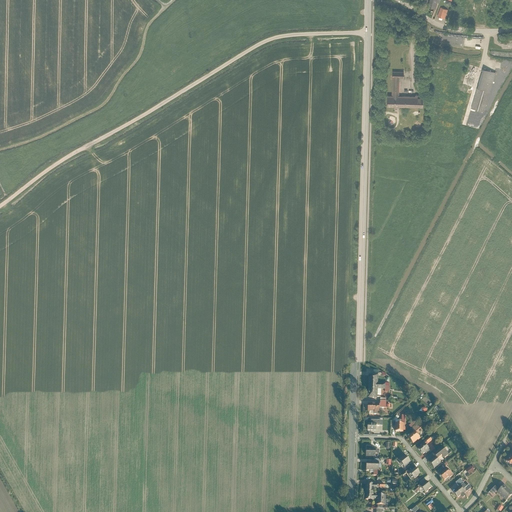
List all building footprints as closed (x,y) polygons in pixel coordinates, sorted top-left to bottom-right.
[(442,5),(436,2),(431,14),(436,17),(442,5)] [(491,69),(460,59),(454,79),(469,84),(463,103),(478,108),(491,69)] [(384,90),(378,90),(378,104),(417,104),(417,89),(393,89),(393,73),(399,73),(399,71),(399,67),(384,67),(384,90)] [(377,375),(366,375),(367,388),(385,387),(385,384),(376,384),(377,375)] [(367,388),(367,399),(376,398),(376,391),(385,390),(385,387),(367,388)] [(378,404),(367,404),(367,412),(373,412),(373,415),(379,415),(378,408),(378,404)] [(405,439),(411,445),(418,439),(415,436),(419,432),(418,431),(420,429),(416,425),(411,429),(413,432),(405,439)] [(422,456),(429,451),(424,444),(417,450),(422,456)] [(371,446),(364,446),(364,457),(373,457),(373,454),(378,454),(378,450),(372,450),(371,446)] [(426,462),(431,470),(439,465),(437,462),(447,455),(441,446),(429,454),(432,458),(426,462)] [(411,463),(403,454),(397,459),(404,468),(411,463)] [(419,474),(414,469),(416,467),(414,464),(409,468),(411,471),(407,474),(413,480),(419,474)] [(452,476),(445,469),(437,476),(442,482),(448,477),(449,478),(452,476)] [(433,488),(424,477),(418,482),(420,486),(415,490),(416,491),(419,489),(424,495),(433,488)] [(378,485),(363,484),(363,494),(372,494),(372,491),(378,491),(378,485)] [(471,488),(468,485),(464,488),(461,484),(460,486),(465,493),(471,488)] [(465,493),(460,486),(458,487),(451,492),(455,498),(460,495),(462,499),(465,497),(463,494),(465,493)] [(511,495),(503,486),(496,493),(504,503),(511,495)] [(363,494),(363,502),(376,502),(376,506),(385,506),(385,497),(372,497),(372,494),(363,494)]
